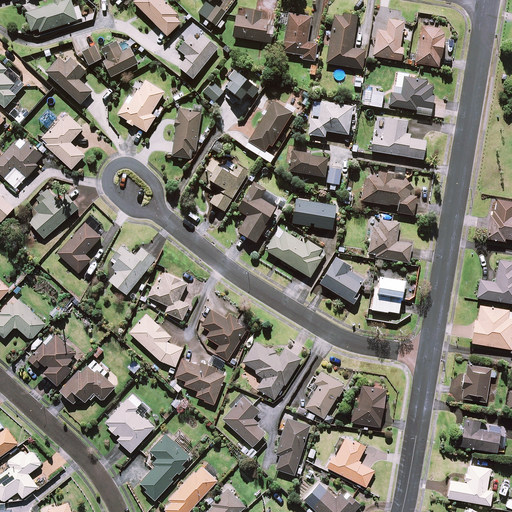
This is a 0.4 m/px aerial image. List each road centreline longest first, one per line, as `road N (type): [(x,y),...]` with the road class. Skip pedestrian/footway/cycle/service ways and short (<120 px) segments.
road 1 (residential): [(490,0),(430,358)]
road 2 (residential): [(160,212),(235,274),(338,337),(430,358)]
road 3 (residential): [(0,378),(68,440),(118,511)]
road 4 (residential): [(430,358),(402,511)]
road 5 (residential): [(160,212),(131,209),(109,185),(119,165),(140,167),(157,184),(161,203)]
